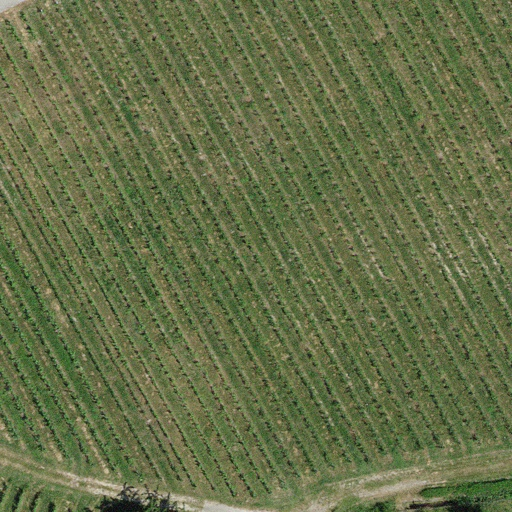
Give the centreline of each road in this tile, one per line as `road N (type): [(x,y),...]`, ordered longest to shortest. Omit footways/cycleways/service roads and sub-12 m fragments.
road 1 (track): [(287,511),(511,467)]
road 2 (track): [(0,452),(111,493),(208,511)]
